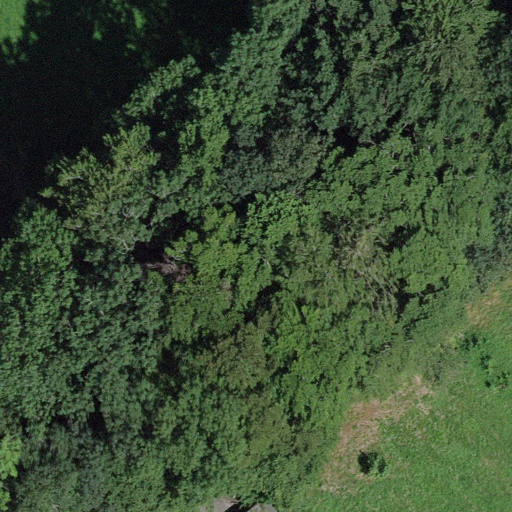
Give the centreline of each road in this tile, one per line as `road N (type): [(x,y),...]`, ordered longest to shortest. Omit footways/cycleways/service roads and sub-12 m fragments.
road 1 (track): [(511,144),(327,130),(289,146),(24,321),(0,345)]
road 2 (track): [(402,0),(330,102),(327,130)]
